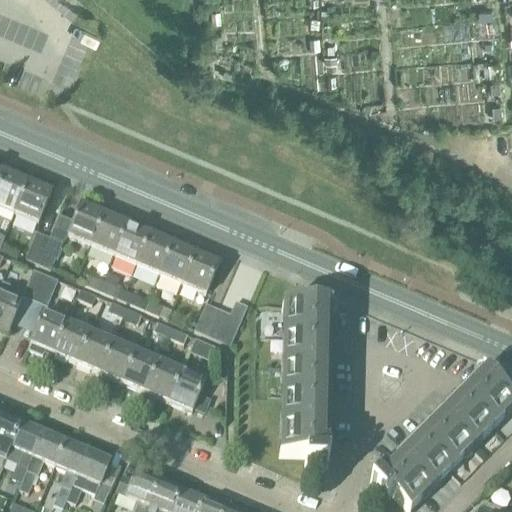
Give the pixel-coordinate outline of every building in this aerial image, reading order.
[(4,177),(0,187),(0,211),(14,217),(27,186),(4,177)] [(27,186),(14,217),(38,227),(51,197),(27,186)] [(90,250),(103,219),(80,209),(67,240),(90,250)] [(112,259),(126,229),(103,219),(90,250),(112,259)] [(135,269),(148,238),(126,229),(112,259),(135,269)] [(25,264),(37,269),(48,242),(36,237),(25,264)] [(158,279),(171,248),(148,238),(135,269),(158,279)] [(48,242),(37,269),(49,274),(60,247),(48,242)] [(181,289),(194,258),(171,248),(158,279),(181,289)] [(218,268),(194,258),(181,289),(205,299),(218,268)] [(33,306),(45,279),(33,274),(21,301),(33,306)] [(45,279),(33,306),(45,311),(57,285),(45,279)] [(97,295),(101,285),(87,279),(82,289),(97,295)] [(124,295),(101,285),(97,295),(120,305),(124,295)] [(91,310),(95,301),(79,294),(75,304),(91,310)] [(124,295),(120,305),(143,315),(147,305),(124,295)] [(0,298),(0,335),(7,338),(20,307),(0,298)] [(147,305),(143,315),(166,325),(170,315),(147,305)] [(231,319),(219,346),(230,350),(247,311),(236,306),(230,319),(231,319)] [(106,316),(122,323),(126,313),(110,307),(106,316)] [(205,308),(194,335),(206,340),(218,314),(205,308)] [(304,464),(304,472),(326,472),(327,443),(321,442),(324,315),(330,315),(330,314),(281,312),(281,314),(283,314),(280,462),(278,462),(277,464),(304,464)] [(140,320),(126,313),(122,323),(136,329),(140,320)] [(218,314),(206,340),(219,346),(231,319),(230,319),(218,314)] [(42,360),(44,354),(53,357),(66,327),(42,317),(29,347),(30,348),(28,354),(42,360)] [(76,367),(89,336),(66,327),(53,357),(76,367)] [(152,336),(168,343),(172,333),(156,327),(152,336)] [(186,340),(172,333),(168,343),(182,349),(186,340)] [(112,346),(89,336),(76,367),(99,377),(112,346)] [(122,387),(135,356),(112,346),(99,377),(122,387)] [(226,382),(226,357),(213,352),(213,383),(226,382)] [(158,366),(135,356),(122,387),(145,396),(158,366)] [(145,396),(168,406),(181,375),(158,366),(145,396)] [(204,385),(181,375),(168,406),(191,416),(204,385)] [(390,470),(369,491),(384,506),(390,501),(400,511),(412,511),(511,412),(511,409),(481,379),(479,380),(483,384),(393,473),(390,470)] [(7,421),(0,417),(0,447),(11,453),(22,427),(23,423),(9,417),(7,421)] [(11,453),(22,457),(11,483),(21,487),(17,495),(19,496),(33,462),(44,436),(22,427),(11,453)] [(42,466),(54,471),(65,445),(44,436),(33,462),(19,496),(27,499),(35,480),(36,481),(42,466)] [(62,511),(65,506),(76,480),(87,455),(65,445),(54,471),(66,476),(59,491),(60,491),(52,510),(58,511),(62,511)] [(74,509),(81,494),(94,499),(92,504),(103,509),(110,491),(100,487),(110,464),(87,455),(76,480),(65,506),(74,509)] [(125,501),(136,505),(133,511),(147,511),(158,485),(136,475),(132,485),(123,481),(116,497),(125,501)] [(172,511),(180,494),(158,485),(147,511),(172,511)] [(180,494),(172,511),(198,511),(202,503),(180,494)] [(198,511),(224,511),(226,508),(212,503),(210,507),(202,503),(198,511)]
